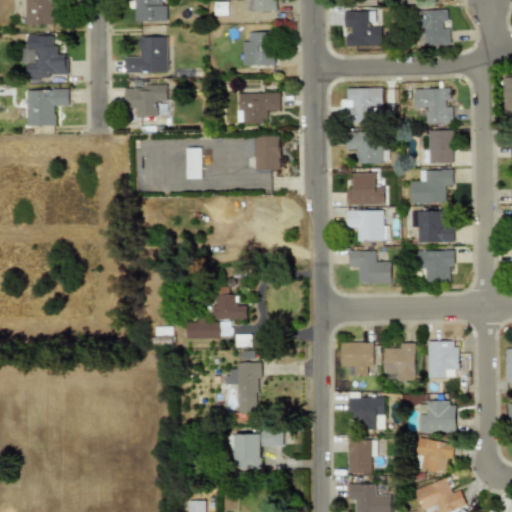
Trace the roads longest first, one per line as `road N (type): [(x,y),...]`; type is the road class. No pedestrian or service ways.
road 1 (residential): [(319,511),(312,0)]
road 2 (residential): [(511,477),(496,478),(485,460),(481,60)]
road 3 (residential): [(314,67),(448,65),(511,51)]
road 4 (residential): [(320,311),(511,307)]
road 5 (residential): [(97,123),(92,0)]
